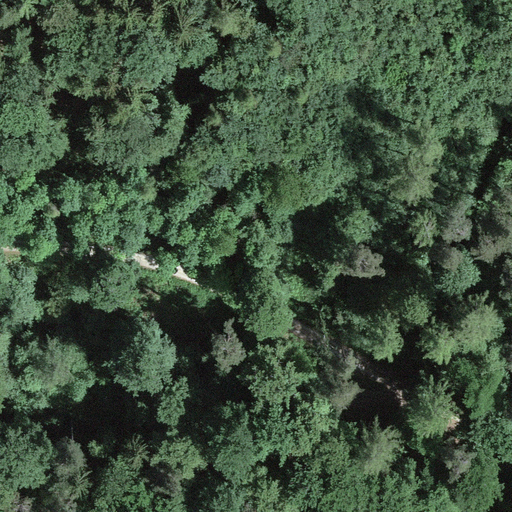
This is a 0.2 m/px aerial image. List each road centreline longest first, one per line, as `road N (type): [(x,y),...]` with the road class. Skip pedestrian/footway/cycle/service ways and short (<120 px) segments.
road 1 (track): [(0,243),(89,246),(205,276),(511,442)]
road 2 (track): [(374,374),(325,409),(70,479),(0,484)]
